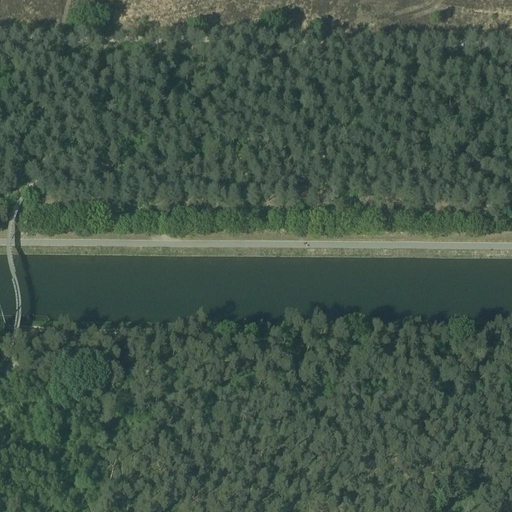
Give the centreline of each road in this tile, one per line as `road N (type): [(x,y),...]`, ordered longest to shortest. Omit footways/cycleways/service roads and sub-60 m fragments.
road 1 (track): [(511,331),(0,328)]
road 2 (track): [(511,41),(58,37)]
